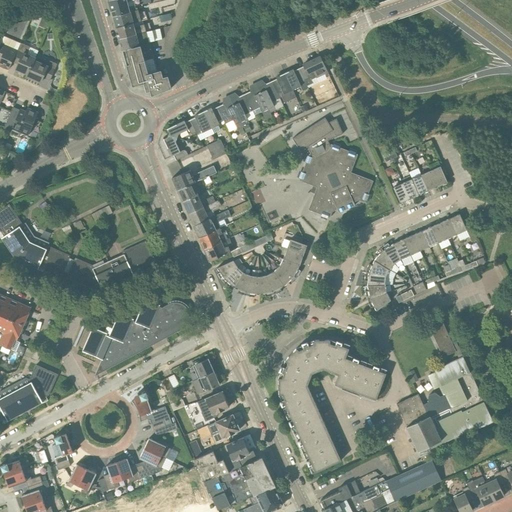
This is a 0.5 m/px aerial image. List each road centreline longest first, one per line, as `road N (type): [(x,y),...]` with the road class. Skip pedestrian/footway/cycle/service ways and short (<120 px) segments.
road 1 (residential): [(330,316),(352,247),(455,194),(434,136)]
road 2 (tertiary): [(187,95),(418,0)]
road 3 (tertiary): [(222,328),(140,141)]
road 4 (tertiary): [(304,508),(222,328)]
road 5 (residential): [(71,407),(86,446),(121,447),(132,419),(107,388)]
road 6 (residential): [(45,298),(93,311),(169,277)]
road 7 (residential): [(409,458),(390,408),(396,372),(379,333)]
road 8 (residential): [(107,388),(222,328)]
road 9 (residential): [(0,189),(111,131)]
